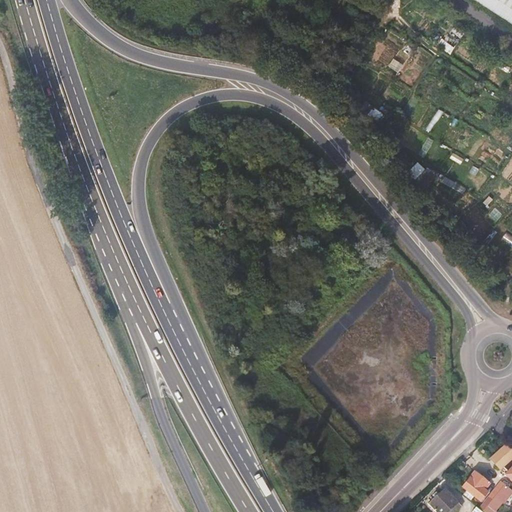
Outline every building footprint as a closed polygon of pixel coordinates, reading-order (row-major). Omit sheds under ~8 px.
[(511,0),(480,0),(511,20),(511,0)] [(511,450),(505,444),(490,460),(506,478),(508,476),(511,480),(511,479),(511,450)] [(489,483),(474,472),(463,486),(481,500),(487,492),(484,490),(489,483)] [(511,497),(511,491),(508,488),(500,482),(480,509),(482,511),(483,511),(497,511),(502,505),(498,502),(500,499),(507,505),(511,497)] [(428,503),(436,511),(455,511),(461,506),(444,489),(428,503)]
